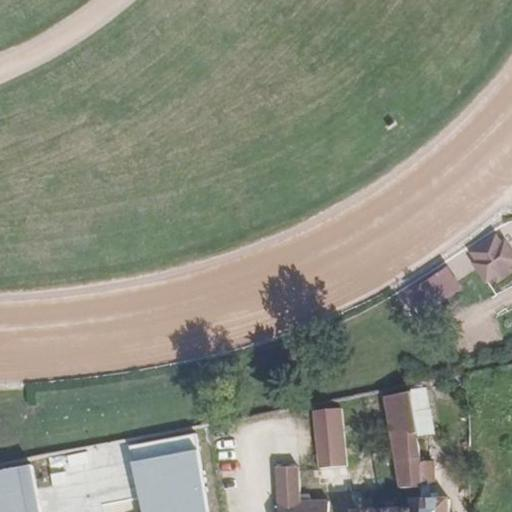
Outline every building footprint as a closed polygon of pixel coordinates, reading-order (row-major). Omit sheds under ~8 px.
[(488,282),(511,265),(511,251),(506,243),(502,245),(479,261),(475,264),(488,282)] [(438,307),(468,290),(454,267),(424,284),(438,307)] [(423,390),(409,392),(417,438),(437,434),(433,411),(426,412),(423,390)] [(425,511),(421,461),(417,438),(413,413),(410,395),(386,399),(401,487),(411,487),(411,507),(354,509),(354,511),(425,511)] [(338,409),(316,411),(323,469),(346,466),(338,409)] [(210,511),(197,439),(131,451),(144,511),(210,511)] [(421,461),(425,511),(450,511),(450,499),(432,499),(431,485),(438,484),(436,460),(421,461)] [(331,511),(331,501),(303,502),(301,466),(279,467),(280,511),(331,511)] [(0,475),(0,511),(41,511),(33,470),(0,475)]
